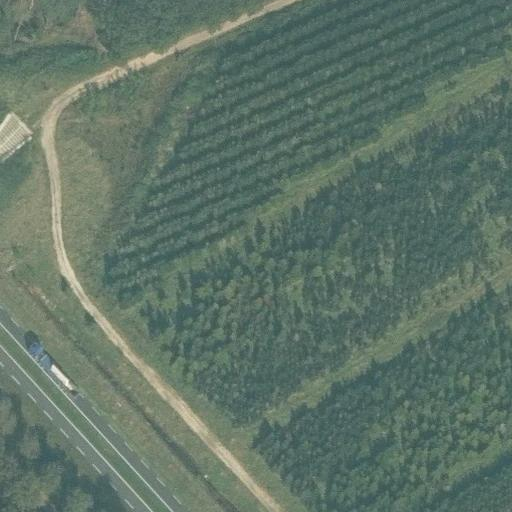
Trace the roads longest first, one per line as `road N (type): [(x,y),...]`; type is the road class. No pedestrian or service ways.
road 1 (track): [(24,122),(41,130),(49,149),(58,261),(85,305),(272,511)]
road 2 (track): [(272,0),(105,75),(24,122)]
road 3 (primary): [(179,511),(0,316)]
road 4 (primary): [(0,354),(144,511)]
